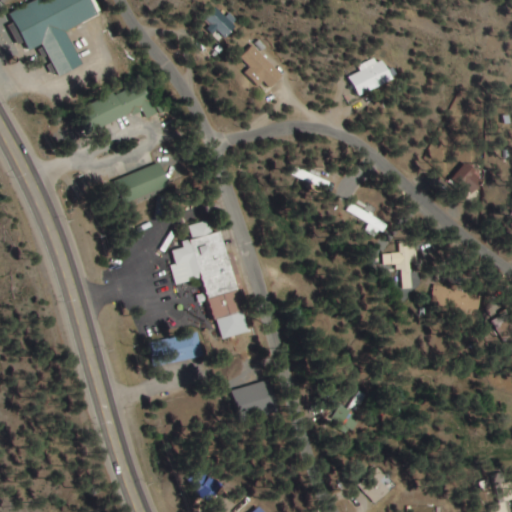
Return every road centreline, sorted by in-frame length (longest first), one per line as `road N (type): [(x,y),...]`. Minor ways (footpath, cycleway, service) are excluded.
road 1 (tertiary): [(332,511),(298,427),(218,145),(122,0)]
road 2 (primary): [(136,511),(117,473),(50,221),(0,126)]
road 3 (residential): [(218,145),(285,127),(330,130),(372,151),(511,272)]
